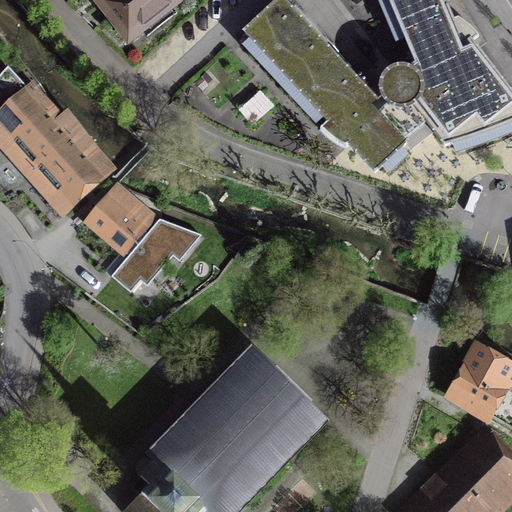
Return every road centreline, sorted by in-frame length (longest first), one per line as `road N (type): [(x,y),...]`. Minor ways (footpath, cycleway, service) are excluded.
road 1 (residential): [(460,229),(168,127),(47,0)]
road 2 (residential): [(367,511),(456,242)]
road 3 (residential): [(0,428),(23,321),(20,280),(0,235)]
